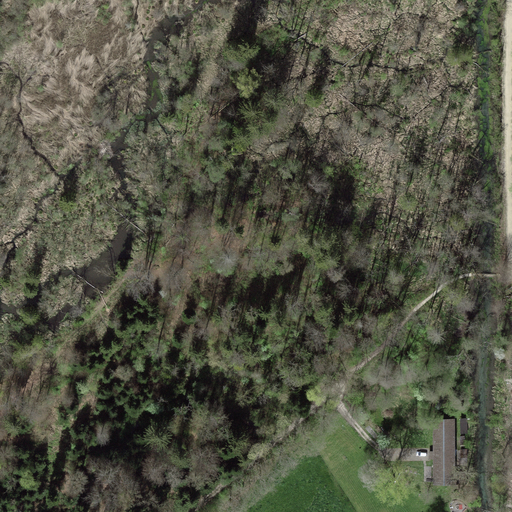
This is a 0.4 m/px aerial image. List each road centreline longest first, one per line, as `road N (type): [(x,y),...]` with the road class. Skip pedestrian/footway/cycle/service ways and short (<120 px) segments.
road 1 (track): [(511,54),(510,274)]
road 2 (track): [(192,511),(329,396)]
road 3 (track): [(0,414),(100,300)]
